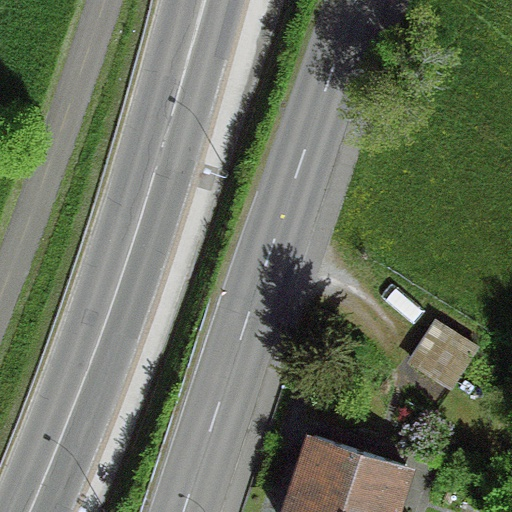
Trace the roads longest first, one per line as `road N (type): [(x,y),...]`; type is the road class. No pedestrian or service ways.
road 1 (primary): [(34,511),(88,386),(175,136),(209,0)]
road 2 (tertiary): [(354,0),(185,511)]
